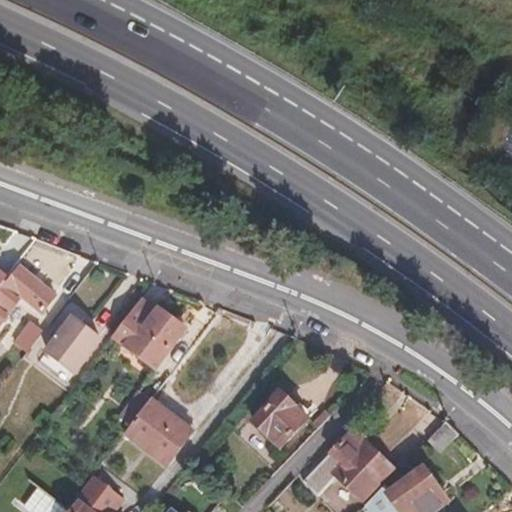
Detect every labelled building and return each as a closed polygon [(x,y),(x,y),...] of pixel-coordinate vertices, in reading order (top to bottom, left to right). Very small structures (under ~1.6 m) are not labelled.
[(0,280),(0,297),(4,293),(31,313),(44,296),(8,269),(1,279),(0,280)] [(135,300),(107,338),(151,370),(181,330),(163,317),(153,309),(151,311),(135,300)] [(64,318),(40,351),(67,371),(91,339),(78,329),(64,318)] [(34,333),(22,324),(7,344),(19,353),(34,333)] [(273,393),(247,419),(277,449),(303,422),(286,405),(273,393)] [(110,429),(123,439),(142,413),(129,403),(110,429)] [(123,439),(117,447),(161,479),(186,445),(164,429),(142,413),(123,439)] [(442,428),(424,446),(436,458),(454,439),(442,428)] [(349,440),(304,487),(317,500),(336,480),(361,505),(392,474),(370,453),(365,448),(361,452),(349,440)] [(438,511),(440,511),(417,477),(383,501),(379,494),(361,511),(438,511)] [(72,511),(116,511),(123,503),(92,480),(75,503),(78,506),(72,511)] [(22,511),(64,511),(38,492),(22,511)]
